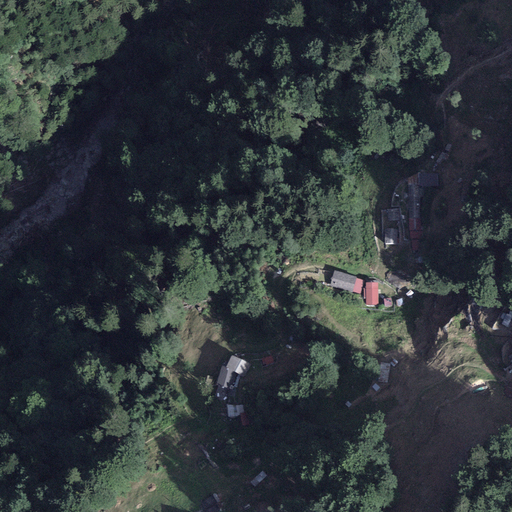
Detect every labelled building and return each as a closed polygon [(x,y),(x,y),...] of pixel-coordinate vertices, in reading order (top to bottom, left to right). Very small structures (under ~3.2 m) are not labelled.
[(405,180),(408,187),(411,238),(421,237),(419,188),(438,187),(437,175),(420,176),(420,172),(405,180)] [(398,230),(386,230),(385,245),(397,246),(398,230)] [(363,282),(334,273),(330,287),(359,296),(363,282)] [(379,285),(366,285),(366,307),(378,307),(379,285)] [(251,366),(231,357),(228,367),(222,365),(216,388),(233,391),(238,376),(244,379),(251,366)] [(386,382),(391,366),(384,364),(379,380),(386,382)] [(472,387),(474,394),(489,390),(488,383),(472,387)] [(213,497),(200,503),(204,511),(216,511),(220,510),(213,497)]
